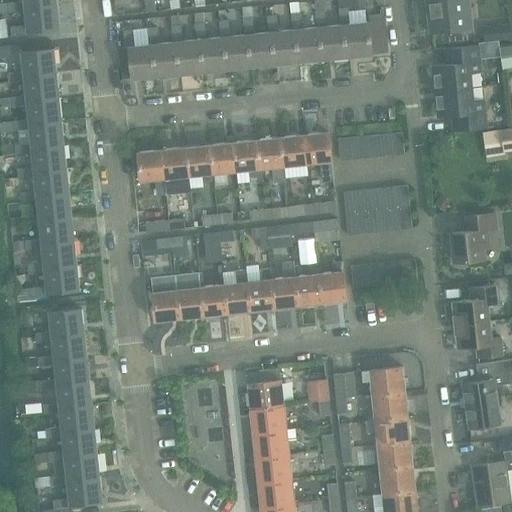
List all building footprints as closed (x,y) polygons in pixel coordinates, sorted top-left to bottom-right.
[(10,12),(27,10),(26,6),(59,2),(58,0),(25,0),(26,1),(10,3),(10,12)] [(145,0),(147,12),(156,11),(155,0),(145,0)] [(323,0),(314,0),(316,11),(324,9),(323,0)] [(338,0),(339,8),(349,7),(355,7),(354,0),(338,0)] [(426,0),(430,33),(473,29),(469,0),(426,0)] [(26,6),(27,10),(28,25),(12,27),(13,36),(30,34),(30,31),(62,28),(59,2),(26,6)] [(299,2),(290,3),(291,13),(300,12),(299,2)] [(0,13),(10,12),(10,3),(0,3),(0,13)] [(242,7),(243,18),(253,17),(252,7),(242,7)] [(346,25),(351,57),(374,54),(370,22),(351,24),(349,7),(339,8),(341,25),(346,25)] [(322,28),(326,59),(351,57),(346,25),(341,25),(327,27),(326,9),(324,9),(324,10),(316,11),(318,28),(322,28)] [(194,13),(196,23),(204,22),(204,12),(194,13)] [(298,30),(302,61),(326,59),(322,28),(318,28),(303,29),(301,12),(300,12),(291,13),(293,30),(298,30)] [(171,15),(172,25),(180,24),(179,15),(171,15)] [(275,32),(280,64),(302,61),(298,30),(293,30),(279,32),(277,15),(268,15),(269,33),(275,32)] [(250,35),(255,66),(280,64),(275,32),(269,33),(254,34),(253,17),(243,18),(245,35),(250,35)] [(228,37),(231,69),(255,66),(250,35),(245,35),(231,37),(229,19),(226,20),(220,20),(222,37),(228,37)] [(202,40),(206,71),(231,69),(228,37),(222,37),(207,39),(205,22),(196,23),(197,40),(202,40)] [(482,26),(484,42),(511,38),(511,28),(511,23),(482,26)] [(178,42),(182,74),(206,71),(202,40),(197,40),(196,40),(183,42),(182,24),(180,24),(172,25),(174,43),(178,42)] [(148,28),(150,45),(155,45),(158,76),(182,74),(178,42),(174,43),(160,44),(158,27),(155,27),(148,28)] [(134,29),(124,30),(126,47),(130,47),(133,79),(158,76),(155,45),(150,45),(136,47),(134,29)] [(511,67),(511,43),(501,44),(502,68),(511,67)] [(11,44),(0,45),(0,57),(12,56),(11,44)] [(434,65),(436,89),(473,87),(472,73),(482,73),(480,45),(446,49),(448,64),(434,65)] [(126,47),(119,48),(120,61),(122,80),(133,79),(130,47),(126,47)] [(10,83),(26,81),(26,76),(58,72),(55,49),(23,52),(23,55),(25,72),(9,74),(10,83)] [(12,107),(29,105),(28,100),(60,96),(58,72),(26,76),(26,81),(28,95),(11,98),(12,107)] [(473,87),(436,89),(439,117),(453,116),(454,131),(488,128),(486,101),(474,102),(473,87)] [(15,131),(31,129),(31,124),(63,120),(60,96),(28,100),(29,105),(30,119),(14,121),(15,131)] [(17,155),(34,152),(33,147),(66,144),(63,120),(31,124),(31,129),(33,143),(16,145),(17,153),(17,155)] [(14,121),(0,122),(0,129),(0,133),(15,131),(14,121)] [(501,130),(504,152),(511,150),(511,128),(508,129),(501,130)] [(501,130),(483,133),(486,157),(505,154),(504,152),(501,130)] [(329,132),(304,135),(307,163),(320,162),(322,178),(333,177),(329,132)] [(402,132),(391,133),(394,154),(404,153),(402,132)] [(391,133),(380,135),(383,155),(394,154),(391,133)] [(304,135),(281,137),(284,166),(307,163),(304,135)] [(380,135),(369,136),(372,156),(383,155),(380,135)] [(369,136),(359,137),(362,157),(372,156),(369,136)] [(281,137),(257,139),(260,168),(272,167),(274,183),(286,182),(284,166),(281,137)] [(359,137),(348,138),(351,159),(362,157),(359,137)] [(351,159),(348,138),(337,140),(340,160),(351,159)] [(257,139),(235,142),(238,171),(248,169),(249,178),(261,177),(260,168),(257,139)] [(235,142),(210,144),(213,173),(238,171),(235,142)] [(20,178),(36,176),(35,171),(68,167),(66,144),(33,147),(34,152),(35,167),(19,169),(20,178)] [(210,144),(186,147),(189,175),(201,174),(202,183),(214,181),(213,173),(210,144)] [(16,145),(0,147),(0,148),(1,156),(17,153),(16,145)] [(186,147),(162,149),(165,178),(178,177),(178,185),(190,184),(189,175),(186,147)] [(165,178),(162,149),(138,151),(141,180),(155,179),(157,196),(167,195),(165,178)] [(22,203),(38,201),(38,195),(71,192),(68,167),(35,171),(36,176),(38,191),(21,193),(22,203)] [(408,185),(398,186),(400,208),(410,206),(408,185)] [(398,186),(387,187),(390,209),(400,208),(398,186)] [(387,187),(377,189),(379,210),(390,209),(387,187)] [(377,189),(366,190),(368,211),(379,210),(377,189)] [(366,190),(354,191),(357,213),(368,211),(366,190)] [(343,192),(345,214),(357,213),(354,191),(343,192)] [(25,226),(41,224),(41,218),(73,215),(71,192),(38,195),(38,201),(40,215),(24,217),(25,226)] [(441,194),(433,204),(444,212),(452,203),(441,194)] [(152,217),(188,213),(187,205),(173,206),(172,197),(151,199),(152,217)] [(234,198),(204,202),(205,213),(236,209),(234,198)] [(336,201),(311,204),(312,214),(337,211),(336,201)] [(311,204),(288,206),(289,216),(312,214),(311,204)] [(288,206),(264,209),(265,219),(289,216),(288,206)] [(410,206),(400,208),(403,229),(412,228),(410,206)] [(400,208),(390,209),(391,230),(403,229),(400,208)] [(265,219),(264,209),(249,211),(250,221),(265,219)] [(390,209),(379,210),(380,231),(391,230),(390,209)] [(379,210),(368,211),(370,233),(380,231),(379,210)] [(368,211),(357,213),(359,234),(370,233),(368,211)] [(218,214),(217,214),(218,224),(233,223),(232,212),(222,213),(218,214)] [(357,213),(345,214),(347,235),(359,234),(357,213)] [(218,224),(217,214),(202,216),(203,226),(218,224)] [(28,249),(44,248),(43,243),(76,239),(73,215),(41,218),(41,224),(42,238),(26,240),(28,249)] [(452,234),(455,263),(486,259),(484,249),(490,249),(488,231),(497,230),(495,215),(466,217),(468,232),(452,234)] [(24,216),(10,218),(11,227),(25,226),(24,216)] [(184,217),(170,219),(170,229),(185,227),(184,217)] [(170,229),(170,219),(145,222),(146,232),(170,229)] [(313,221),(314,231),(315,242),(340,239),(338,219),(313,221)] [(290,224),(291,234),(314,231),(313,221),(290,224)] [(281,225),(282,235),(291,234),(290,224),(281,225)] [(266,227),(267,237),(282,235),(281,225),(266,227)] [(252,239),(267,237),(266,227),(251,228),(252,239)] [(234,230),(218,232),(220,242),(235,240),(234,230)] [(220,242),(218,232),(203,233),(204,244),(220,242)] [(186,235),(171,237),(172,248),(187,246),(186,235)] [(172,248),(171,237),(156,239),(157,250),(172,248)] [(267,237),(260,238),(261,250),(269,249),(268,237),(267,237)] [(30,273),(46,272),(46,267),(79,263),(76,239),(43,243),(44,248),(45,262),(29,264),(30,273)] [(26,240),(12,241),(13,251),(28,249),(26,240)] [(416,259),(405,261),(407,281),(418,280),(416,259)] [(284,277),(272,279),(275,307),(298,304),(295,276),(294,261),(282,262),(284,277)] [(395,261),(384,263),(386,284),(396,283),(395,261)] [(405,261),(395,261),(396,283),(407,281),(405,261)] [(46,267),(46,272),(48,286),(32,288),(32,297),(49,296),(48,293),(82,289),(79,263),(46,267)] [(308,275),(295,276),(298,304),(322,302),(319,273),(318,263),(307,264),(308,275)] [(384,263),(373,264),(376,285),(386,284),(384,263)] [(29,264),(16,265),(17,275),(30,273),(29,264)] [(373,264),(362,265),(365,286),(376,285),(373,264)] [(365,286),(362,265),(350,267),(353,287),(365,286)] [(261,280),(248,281),(251,310),(275,307),(272,279),(270,268),(260,269),(261,280)] [(200,271),(198,272),(204,315),(227,312),(224,284),(202,286),(201,279),(200,271)] [(343,271),(319,273),(322,302),(346,299),(343,271)] [(198,272),(175,274),(180,317),(204,315),(198,272)] [(180,317),(175,274),(151,277),(152,292),(156,320),(180,317)] [(248,281),(224,284),(227,312),(251,310),(248,281)] [(453,302),(456,325),(495,321),(494,305),(498,304),(496,286),(471,288),(472,300),(453,302)] [(32,288),(16,289),(18,302),(33,300),(32,297),(32,288)] [(36,343),(53,341),(53,336),(85,331),(82,309),(50,313),(52,331),(35,333),(36,343)] [(495,321),(456,325),(458,348),(476,347),(478,358),(503,356),(501,337),(497,337),(495,321)] [(39,367),(56,365),(55,360),(88,357),(85,331),(53,336),(53,341),(55,355),(38,357),(39,367)] [(460,350),(446,350),(445,369),(460,369),(460,350)] [(25,357),(26,368),(38,367),(36,356),(25,357)] [(41,391),(58,389),(58,384),(90,381),(88,357),(55,360),(56,365),(57,379),(40,381),(41,391)] [(476,364),(479,381),(463,384),(469,427),(501,423),(496,385),(511,382),(511,358),(479,363),(476,364)] [(371,382),(372,395),(405,391),(403,367),(370,370),(370,371),(362,372),(363,383),(371,382)] [(249,388),(251,409),(284,405),(281,380),(280,380),(279,368),(259,370),(260,382),(248,383),(249,388)] [(333,375),(336,398),(356,396),(354,372),(333,375)] [(27,381),(28,391),(40,390),(39,380),(27,381)] [(44,415),(61,413),(60,407),(92,403),(90,381),(58,384),(58,389),(60,403),(43,405),(44,415)] [(326,381),(306,384),(308,403),(328,401),(326,381)] [(372,395),(375,420),(408,417),(405,391),(372,395)] [(47,438),(64,437),(62,431),(95,427),(92,403),(60,407),(61,413),(62,427),(46,428),(47,438)] [(251,409),(254,435),(287,431),(284,405),(251,409)] [(376,432),(378,444),(411,441),(408,417),(375,420),(366,421),(367,433),(376,432)] [(338,423),(341,447),(351,447),(349,423),(338,423)] [(52,461),(66,460),(66,455),(98,453),(95,427),(62,431),(64,437),(65,451),(48,453),(49,462),(52,461)] [(287,431),(254,435),(256,457),(289,454),(288,441),(296,440),(295,430),(287,431)] [(322,435),(324,451),(334,450),(332,434),(322,435)] [(507,461),(472,465),(478,506),(502,502),(511,501),(506,470),(511,469),(511,436),(504,437),(507,461)] [(378,444),(380,469),(413,465),(411,441),(378,444)] [(351,447),(341,447),(342,463),(353,462),(351,447)] [(48,453),(33,454),(34,463),(49,462),(48,453)] [(54,476),(35,478),(36,488),(52,486),(69,484),(69,479),(101,476),(98,453),(66,455),(66,460),(52,461),(54,476)] [(256,457),(259,482),(292,480),(289,454),(256,457)] [(380,469),(383,493),(416,490),(413,465),(380,469)] [(69,479),(69,484),(70,499),(54,501),(54,509),(43,510),(43,511),(72,511),(71,505),(103,501),(101,476),(69,479)] [(259,482),(262,507),(295,504),(292,480),(259,482)] [(344,482),(346,497),(356,496),(355,481),(344,482)] [(327,484),(329,501),(340,500),(338,483),(327,484)] [(383,493),(385,511),(418,511),(416,490),(383,493)] [(346,497),(347,510),(358,509),(356,496),(346,497)] [(341,511),(340,500),(329,501),(330,511),(341,511)] [(511,508),(511,501),(502,502),(503,511),(507,511),(511,511),(511,508)]
